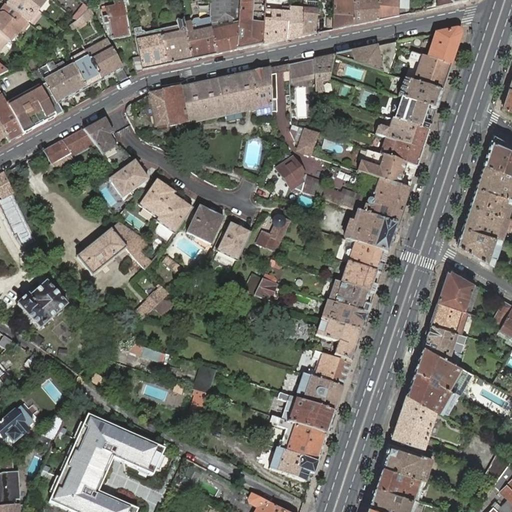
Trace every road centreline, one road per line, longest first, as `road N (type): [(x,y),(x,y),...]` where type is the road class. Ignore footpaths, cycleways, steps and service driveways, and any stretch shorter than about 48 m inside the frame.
road 1 (primary): [(493,9),(325,511)]
road 2 (tertiary): [(493,9),(145,81),(0,161)]
road 3 (primary): [(343,511),(432,245)]
road 4 (primary): [(432,245),(476,115)]
